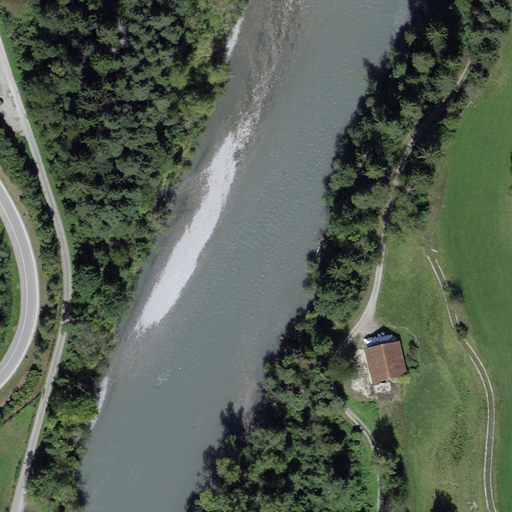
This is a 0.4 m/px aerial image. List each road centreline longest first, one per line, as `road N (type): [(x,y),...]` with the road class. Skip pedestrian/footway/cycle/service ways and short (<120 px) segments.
road 1 (track): [(378,511),(377,452),(340,405),(330,367),(367,311),(405,158),(473,62),(478,0)]
road 2 (unclassified): [(16,511),(69,288),(54,208),(0,45)]
road 3 (trunk): [(0,192),(22,237),(32,288),(26,336),(0,380)]
